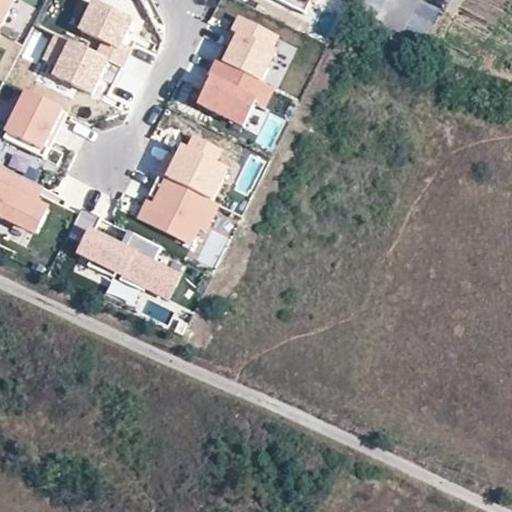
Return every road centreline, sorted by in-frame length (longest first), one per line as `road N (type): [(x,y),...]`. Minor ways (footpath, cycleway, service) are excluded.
road 1 (unclassified): [(0,281),(506,511)]
road 2 (residential): [(195,0),(120,163)]
